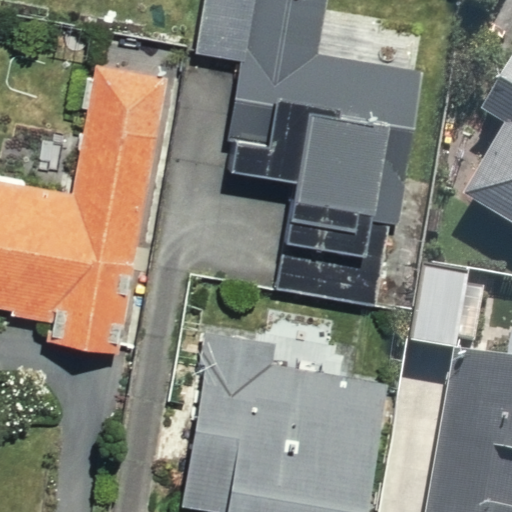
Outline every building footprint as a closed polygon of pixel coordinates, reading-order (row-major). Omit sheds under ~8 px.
[(421,136),(429,81),(321,65),(330,0),(206,0),(198,59),(243,65),(225,185),(283,194),(268,297),(383,314),(409,134),(421,136)] [(192,83),(90,67),(70,195),(0,184),(0,321),(54,330),(52,344),(149,360),(192,83)] [(511,71),(485,118),(511,134),(511,136),(472,205),(511,228),(511,71)] [(481,287),(427,277),(413,353),(467,363),(481,287)] [(274,346),(209,335),(179,511),(384,511),(404,393),(270,370),(274,346)] [(458,368),(431,511),(511,511),(511,371),(511,377),(458,368)]
